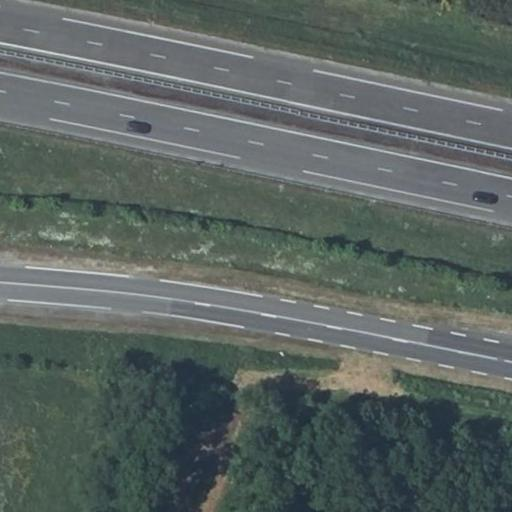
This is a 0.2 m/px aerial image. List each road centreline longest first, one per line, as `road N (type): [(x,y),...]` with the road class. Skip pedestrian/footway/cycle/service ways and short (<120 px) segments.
road 1 (trunk): [(0,91),(511,196)]
road 2 (trunk): [(511,130),(0,25)]
road 3 (secondary): [(0,286),(327,325),(511,363)]
